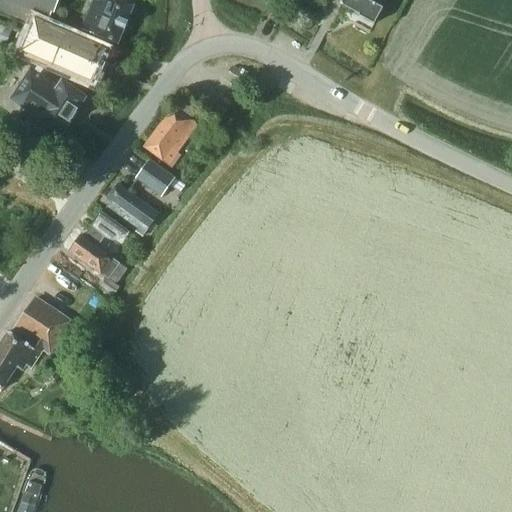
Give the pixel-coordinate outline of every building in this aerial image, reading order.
[(0,0),(0,12),(31,26),(35,19),(41,21),(43,17),(49,19),(52,11),(54,12),(59,0),(0,0)] [(118,44),(134,5),(126,2),(126,0),(93,0),(82,29),(118,44)] [(342,0),(341,4),(359,14),(359,15),(374,24),(383,8),(382,7),(385,0),(342,0)] [(35,19),(31,26),(20,53),(92,84),(107,50),(41,21),(35,19)] [(12,31),(0,25),(0,44),(5,47),(12,31)] [(34,63),(10,100),(5,109),(18,117),(24,108),(37,117),(36,119),(61,135),(86,97),(61,81),(57,87),(43,77),(47,71),(34,63)] [(198,125),(182,113),(173,107),(144,147),(169,165),(198,125)] [(160,197),(174,178),(149,160),(135,179),(160,197)] [(106,210),(131,228),(143,237),(159,214),(117,184),(107,198),(112,202),(106,210)] [(104,257),(106,253),(98,247),(105,238),(107,238),(108,239),(109,240),(111,240),(113,240),(115,240),(117,240),(118,240),(120,240),(122,239),(123,238),(124,238),(125,237),(126,236),(127,236),(127,235),(128,234),(129,233),(129,232),(129,231),(101,211),(90,225),(91,226),(83,237),(81,235),(69,251),(73,254),(100,274),(101,274),(108,279),(114,283),(126,268),(111,258),(109,260),(104,257)] [(121,288),(114,283),(108,279),(101,288),(115,297),(121,288)] [(73,323),(68,320),(36,298),(15,330),(33,342),(30,346),(9,332),(0,345),(0,388),(2,390),(10,378),(17,367),(22,371),(25,366),(30,369),(43,350),(50,354),(54,348),(56,350),(73,323)] [(41,511),(54,465),(35,460),(20,511),(41,511)]
